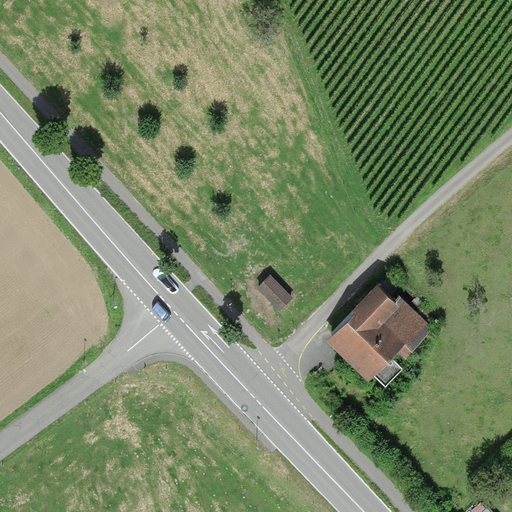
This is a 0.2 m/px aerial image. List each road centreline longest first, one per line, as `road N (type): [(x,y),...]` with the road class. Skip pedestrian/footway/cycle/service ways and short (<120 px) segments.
road 1 (track): [(254,390),(425,208),(511,134)]
road 2 (secondary): [(179,312),(366,511)]
road 3 (secondary): [(0,108),(179,312)]
road 4 (residential): [(0,446),(179,312)]
